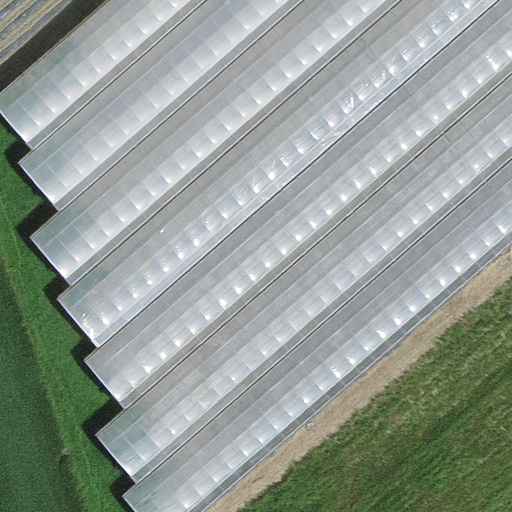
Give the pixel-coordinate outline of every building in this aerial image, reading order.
[(109,0),(0,95),(0,101),(39,146),(207,0),(109,0)] [(22,161),(64,210),(305,0),(207,0),(39,146),(22,161)] [(34,237),(76,285),(403,0),(305,0),(64,210),(34,237)] [(60,299),(101,345),(498,0),(403,0),(76,285),(60,299)] [(85,359),(128,408),(511,74),(511,0),(498,0),(101,345),(85,359)] [(98,434),(140,482),(511,158),(511,74),(128,408),(98,434)] [(511,158),(140,482),(126,495),(140,511),(205,511),(511,244),(511,158)] [(511,268),(229,511),(361,511),(511,381),(511,268)] [(511,392),(373,511),(487,511),(511,491),(511,392)]
